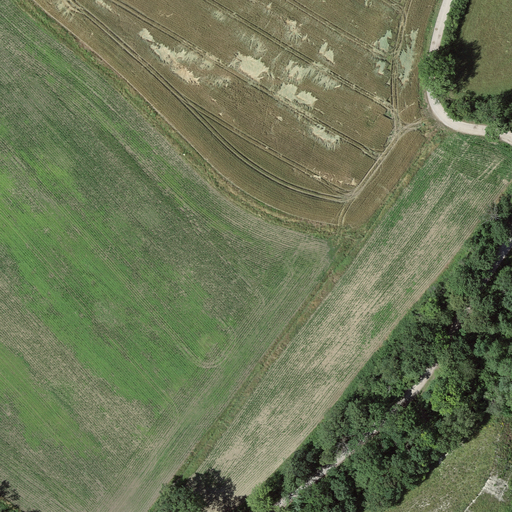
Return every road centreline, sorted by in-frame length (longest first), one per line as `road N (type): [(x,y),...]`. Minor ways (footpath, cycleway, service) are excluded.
road 1 (track): [(266,511),(405,400),(511,235)]
road 2 (track): [(511,137),(453,125),(434,106),(430,68),(447,0)]
